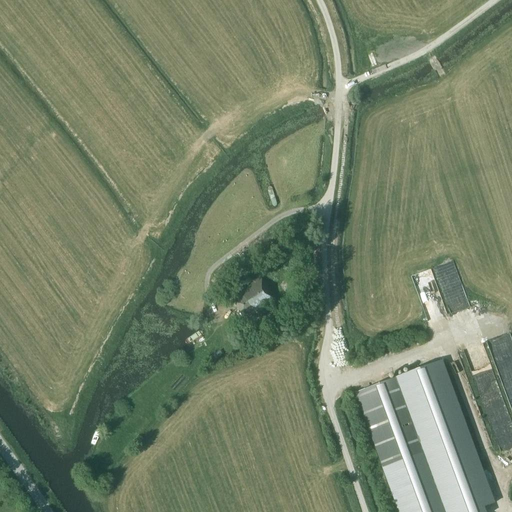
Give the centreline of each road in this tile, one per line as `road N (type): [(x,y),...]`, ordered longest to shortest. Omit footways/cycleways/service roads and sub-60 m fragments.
road 1 (unclassified): [(366,511),(320,364),(339,77),(336,41),(319,0)]
road 2 (track): [(496,0),(425,50),(339,89)]
